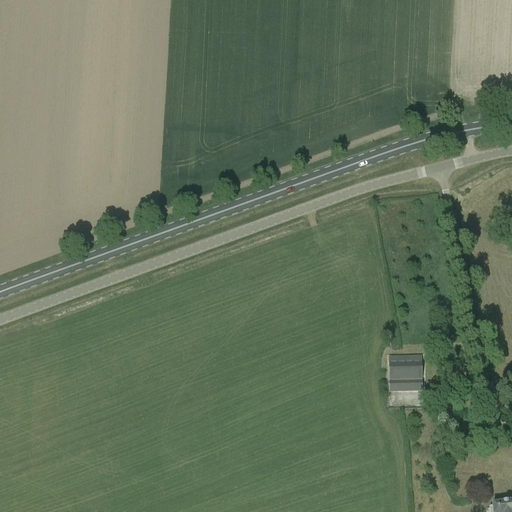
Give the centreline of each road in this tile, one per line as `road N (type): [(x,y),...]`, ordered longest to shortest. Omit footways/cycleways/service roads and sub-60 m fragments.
road 1 (primary): [(468,130),(0,293)]
road 2 (unclassified): [(0,320),(440,166)]
road 3 (unclassified): [(511,398),(490,391),(481,377),(440,166)]
